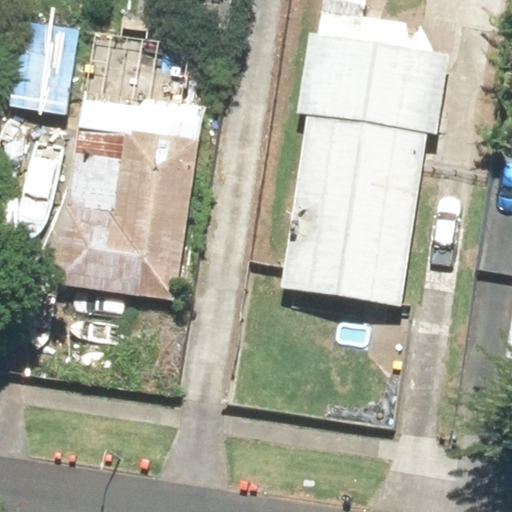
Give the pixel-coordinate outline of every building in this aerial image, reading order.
[(305,118),(312,118),(297,291),(425,302),(449,25),(383,19),(384,0),(332,0),(329,35),(312,33),(305,118)] [(70,31),(24,28),(18,111),(82,115),(84,76),(67,75),(70,31)] [(128,33),(121,86),(189,95),(196,42),(128,33)] [(190,303),(212,105),(90,92),(68,290),(190,303)] [(62,198),(72,131),(43,127),(32,193),(62,198)]
